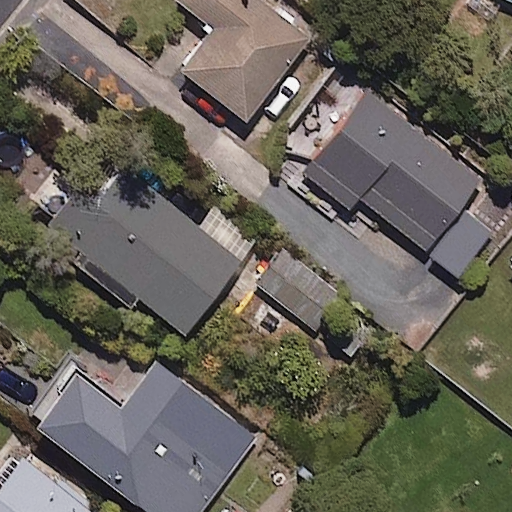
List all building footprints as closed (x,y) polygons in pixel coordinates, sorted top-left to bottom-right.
[(307,40),(254,0),(170,0),(169,2),(208,32),(176,75),(242,125),(307,40)] [(479,182),(366,92),(300,176),(347,213),(357,201),(454,278),(492,231),(460,206),(479,182)] [(194,227),(121,167),(69,229),(52,250),(125,311),(134,299),(180,337),(259,241),(214,203),(194,227)] [(343,298),(282,249),(253,285),(314,333),(343,298)] [(199,511),(254,438),(151,363),(121,406),(71,370),(27,430),(138,511),(199,511)] [(87,511),(18,457),(0,479),(0,511),(87,511)]
